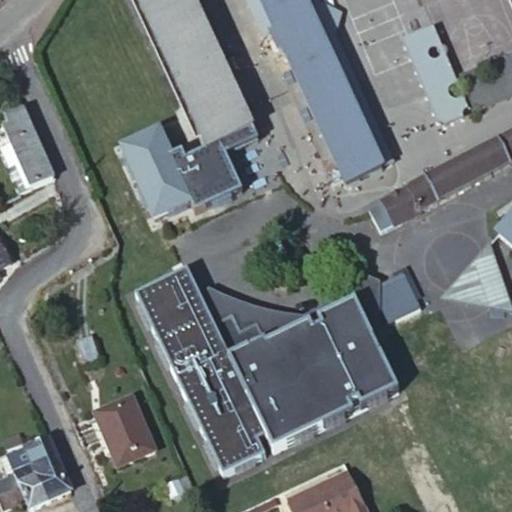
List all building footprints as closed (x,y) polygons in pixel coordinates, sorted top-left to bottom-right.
[(217,60),(189,0),(135,0),(202,152),(203,154),(250,133),(226,80),(228,78),(220,59),(217,60)] [(345,188),(361,181),(379,172),(320,42),(306,13),(299,0),(257,0),(273,34),(268,37),(277,56),(282,54),(345,188)] [(320,7),(316,0),(299,0),(306,13),(320,7)] [(340,14),(320,7),(306,13),(320,42),(332,36),(340,14)] [(392,165),(332,36),(320,42),(379,172),(392,165)] [(511,39),(449,68),(452,76),(454,75),(456,76),(457,77),(459,78),(459,79),(460,81),(460,83),(459,84),(458,85),(457,86),(466,105),(467,104),(469,104),(470,104),(471,104),(472,105),(473,106),(474,107),(511,96),(511,39)] [(100,48),(64,64),(99,141),(135,124),(100,48)] [(0,162),(16,199),(53,181),(23,112),(5,121),(9,131),(2,134),(9,148),(0,151),(0,162)] [(203,154),(202,152),(179,162),(176,154),(165,159),(153,132),(115,149),(148,224),(186,207),(190,215),(238,194),(222,158),(255,144),(250,133),(203,154)] [(376,208),(368,211),(380,235),(497,173),(511,166),(511,165),(511,135),(399,195),(404,204),(389,211),(384,203),(376,208)] [(399,195),(384,203),(389,211),(404,204),(399,195)] [(511,219),(497,236),(511,249),(511,219)] [(507,315),(488,248),(441,303),(507,315)] [(176,273),(186,297),(196,293),(186,269),(176,273)] [(186,297),(176,273),(143,287),(132,291),(210,476),(253,458),(247,443),(255,440),(261,455),(389,401),(366,346),(353,315),(263,352),(254,332),(238,339),(230,321),(209,330),(198,297),(196,293),(186,297)] [(206,287),(198,297),(209,330),(230,321),(238,339),(254,332),(263,352),(353,315),(366,346),(372,340),(374,316),(364,292),(377,287),(370,279),(366,283),(357,289),(349,295),(339,301),(328,307),(317,313),(298,320),(293,320),(287,319),(280,317),(270,315),(262,312),(250,308),(241,305),(238,304),(227,299),(216,293),(206,287)] [(377,287),(364,292),(374,316),(380,329),(412,315),(397,279),(377,287)] [(469,511),(511,511),(511,457),(510,454),(501,458),(429,314),(382,338),(469,511)] [(98,365),(90,340),(75,345),(84,370),(98,365)] [(130,401),(106,411),(108,416),(95,422),(115,470),(154,455),(130,401)] [(108,416),(106,411),(91,417),(95,422),(108,416)] [(4,452),(21,446),(17,436),(1,442),(4,452)] [(61,473),(47,441),(5,457),(11,476),(0,480),(0,497),(18,490),(37,483),(61,473)] [(70,495),(61,473),(37,483),(46,505),(56,501),(70,495)] [(190,491),(185,477),(158,487),(164,503),(190,491)] [(365,511),(348,478),(287,507),(289,511),(365,511)] [(24,504),(28,511),(29,511),(46,505),(37,483),(18,490),(24,504)] [(0,511),(2,511),(24,504),(18,490),(0,497),(0,511)]
